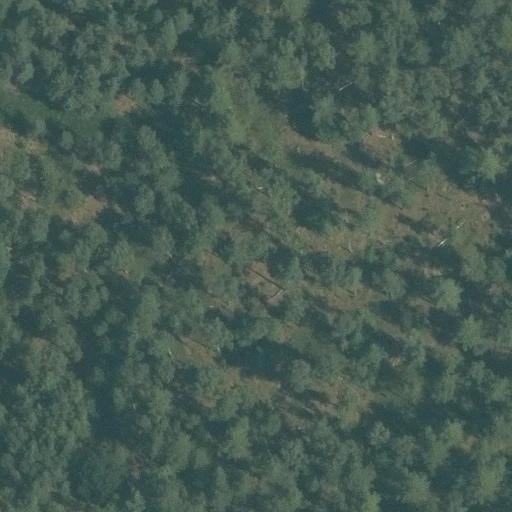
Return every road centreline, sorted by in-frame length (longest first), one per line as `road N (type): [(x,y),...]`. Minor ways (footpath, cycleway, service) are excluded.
road 1 (track): [(229,0),(84,511)]
road 2 (track): [(190,125),(0,102)]
